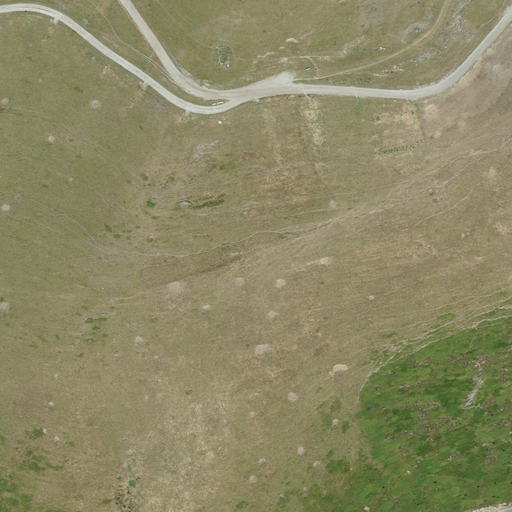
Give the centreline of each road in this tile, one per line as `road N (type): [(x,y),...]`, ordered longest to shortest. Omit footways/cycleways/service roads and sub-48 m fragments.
road 1 (track): [(446,0),(424,37),(390,54),(345,72),(308,73),(217,108),(168,98),(62,17),(34,7),(0,10)]
road 2 (track): [(124,0),(173,74),(202,94),(244,96),(436,89),(511,16)]
